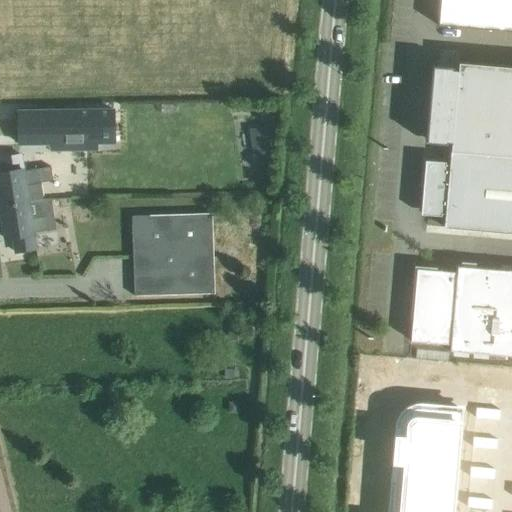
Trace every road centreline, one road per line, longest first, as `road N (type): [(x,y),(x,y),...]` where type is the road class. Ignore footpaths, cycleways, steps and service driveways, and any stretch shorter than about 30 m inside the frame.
road 1 (secondary): [(292,511),(334,0)]
road 2 (unknown): [(511,45),(410,40),(396,71),(386,190),(388,212),(408,229),(511,240)]
